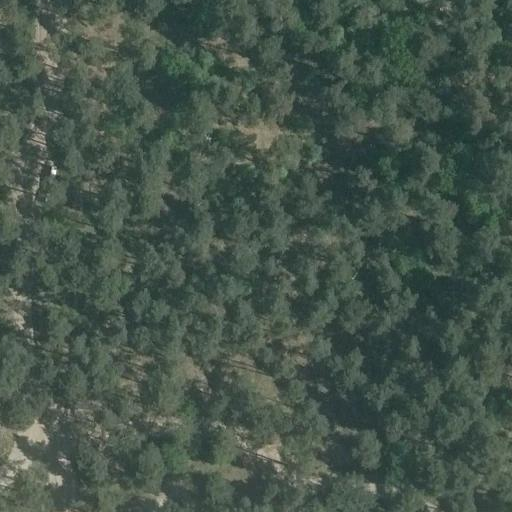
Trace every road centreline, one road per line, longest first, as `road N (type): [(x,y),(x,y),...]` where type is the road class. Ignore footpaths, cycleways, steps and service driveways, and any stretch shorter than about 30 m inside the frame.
road 1 (track): [(56,511),(20,321),(49,0)]
road 2 (track): [(0,480),(19,463),(103,435),(174,426),(233,442),(294,483),(387,493),(429,511)]
